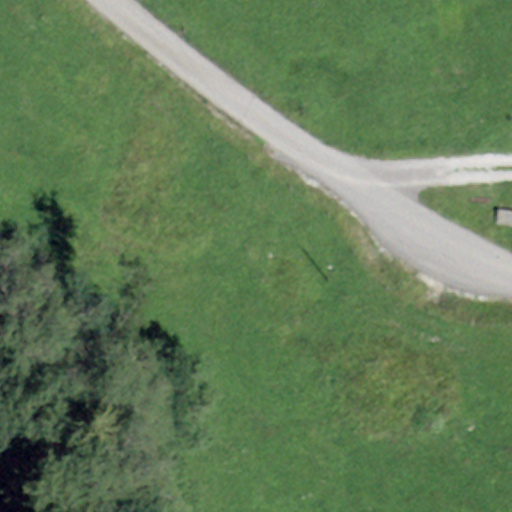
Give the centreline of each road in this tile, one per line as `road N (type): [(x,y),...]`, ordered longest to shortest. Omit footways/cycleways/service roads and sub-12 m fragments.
road 1 (unclassified): [(511,271),(341,175),(112,0)]
road 2 (track): [(511,167),(341,175)]
